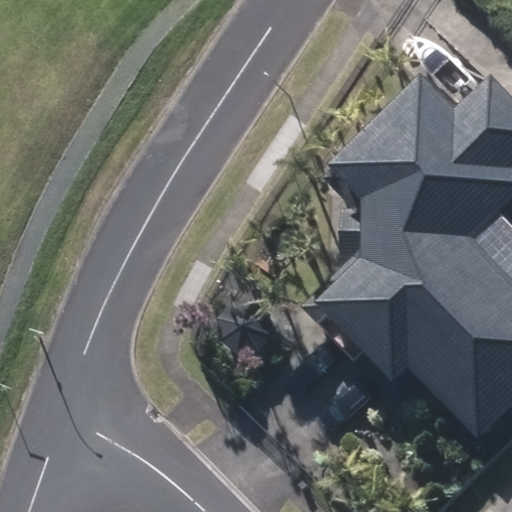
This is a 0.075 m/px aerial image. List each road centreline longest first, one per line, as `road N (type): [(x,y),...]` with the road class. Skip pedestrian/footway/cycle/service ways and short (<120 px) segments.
road 1 (residential): [(290,0),(140,232),(58,426)]
road 2 (residential): [(201,511),(161,473),(106,441),(58,426)]
